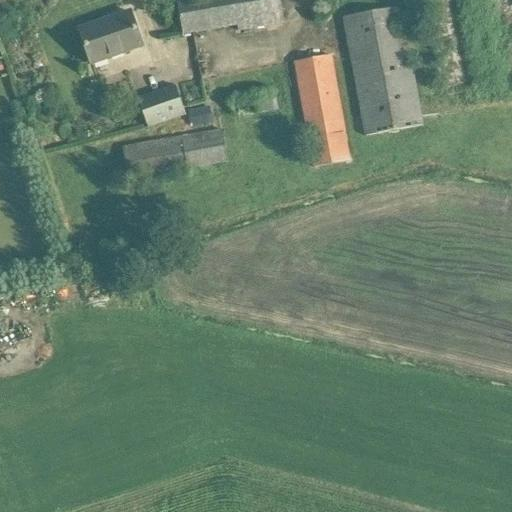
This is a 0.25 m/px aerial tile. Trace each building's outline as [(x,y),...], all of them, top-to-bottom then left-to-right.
[(279,0),(177,0),(183,34),(227,27),(230,42),(241,40),(240,31),(284,23),(279,0)] [(423,126),(404,27),(401,7),(344,17),(366,137),(423,126)] [(144,49),(137,31),(131,12),(112,19),(113,23),(103,26),(102,22),(80,30),(93,67),(144,49)] [(306,128),(342,121),(331,56),(295,62),(306,128)] [(199,81),(177,87),(182,103),(203,97),(199,81)] [(186,115),(175,85),(137,98),(148,128),(186,115)] [(276,113),(273,98),(272,93),(230,101),(234,121),(276,113)] [(209,109),(190,111),(192,123),(210,120),(209,109)] [(342,121),(306,128),(313,167),(349,161),(342,121)] [(229,163),(222,130),(122,149),(129,182),(229,163)]
